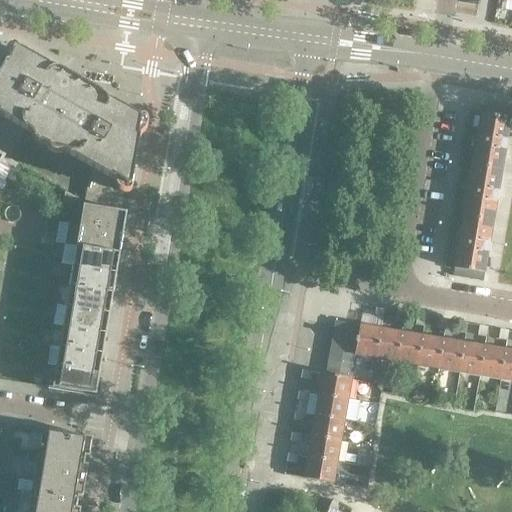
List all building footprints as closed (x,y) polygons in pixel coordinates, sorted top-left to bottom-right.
[(139,119),(108,101),(99,100),(56,76),(52,70),(15,49),(14,49),(13,49),(13,50),(12,51),(12,56),(9,63),(4,65),(0,71),(0,154),(9,159),(22,135),(28,135),(30,139),(32,142),(35,144),(39,146),(43,147),(47,147),(50,151),(53,154),(57,156),(61,157),(65,157),(70,156),(89,167),(83,205),(122,212),(126,188),(127,189),(128,189),(129,188),(130,187),(130,186),(137,150),(137,137),(138,126),(140,125),(141,124),(141,122),(140,120),(139,119)] [(490,115),(491,108),(481,106),(480,113),(490,115)] [(500,117),(501,109),(491,108),(490,115),(500,117)] [(510,118),(511,111),(501,109),(500,117),(510,118)] [(500,117),(490,115),(480,113),(471,165),(501,170),(510,118),(500,117)] [(0,163),(11,170),(15,163),(9,159),(0,154),(0,163)] [(492,222),(501,170),(471,165),(462,217),(492,222)] [(126,213),(123,212),(83,206),(79,227),(123,234),(126,213)] [(484,274),(492,222),(462,217),(454,269),(464,270),(474,272),(484,274)] [(119,254),(123,234),(79,227),(76,247),(119,254)] [(116,274),(119,254),(76,247),(72,267),(116,274)] [(112,294),(116,274),(72,267),(69,287),(112,294)] [(462,278),(464,270),(454,269),(452,276),(462,278)] [(472,280),(474,272),(464,270),(462,278),(472,280)] [(482,281),(484,274),(474,272),(472,280),(482,281)] [(109,314),(112,294),(69,287),(65,307),(109,314)] [(106,335),(109,314),(65,307),(62,327),(106,335)] [(382,319),(383,310),(375,308),(374,318),(382,319)] [(403,323),(404,313),(396,312),(395,322),(403,323)] [(423,326),(425,317),(417,315),(415,325),(423,326)] [(444,330),(446,320),(438,319),(436,329),(444,330)] [(354,355),(359,326),(334,322),(327,362),(353,366),(355,356),(354,355)] [(465,334),(466,324),(459,323),(457,332),(465,334)] [(375,359),(380,329),(359,326),(354,355),(355,356),(375,359)] [(486,337),(487,327),(479,326),(478,336),(486,337)] [(102,355),(106,335),(62,327),(59,347),(102,355)] [(396,363),(401,333),(380,329),(375,359),(396,363)] [(506,341),(508,331),(500,330),(498,339),(506,341)] [(416,366),(421,336),(401,333),(396,363),(416,366)] [(437,370),(442,340),(421,336),(416,366),(437,370)] [(458,373),(463,343),(442,340),(437,370),(458,373)] [(479,377),(484,347),(463,343),(458,373),(479,377)] [(99,375),(102,355),(59,347),(55,367),(99,375)] [(500,380),(505,350),(484,347),(479,377),(500,380)] [(511,382),(511,351),(505,350),(500,380),(511,382)] [(351,379),(353,366),(327,362),(325,374),(351,379)] [(95,396),(99,375),(55,367),(52,388),(95,396)] [(310,380),(311,372),(302,370),(300,378),(310,380)] [(347,400),(351,379),(325,374),(321,374),(318,395),(347,400)] [(306,401),(307,393),(298,392),(296,400),(306,401)] [(344,421),(347,400),(318,395),(314,416),(344,421)] [(303,422),(304,414),(294,412),(293,420),(303,422)] [(340,442),(344,421),(314,416),(310,437),(340,442)] [(49,431),(48,433),(40,432),(37,453),(84,461),(85,457),(89,457),(92,438),(49,431)] [(299,443),(300,435),(291,433),(289,441),(299,443)] [(336,462),(340,442),(310,437),(307,457),(336,462)] [(9,448),(18,449),(20,439),(11,438),(9,448)] [(87,465),(84,465),(84,461),(37,453),(30,493),(77,501),(78,497),(82,498),(87,465)] [(295,464),(297,456),(287,454),(286,462),(295,464)] [(9,456),(6,478),(4,477),(3,488),(18,491),(20,491),(25,459),(9,456)] [(333,483),(336,462),(307,457),(303,479),(333,483)] [(26,511),(79,511),(80,509),(76,508),(77,501),(30,493),(26,511)] [(0,511),(15,511),(18,499),(2,496),(0,509),(0,511)] [(332,511),(335,511),(340,505),(333,501),(328,510),(332,511)]
